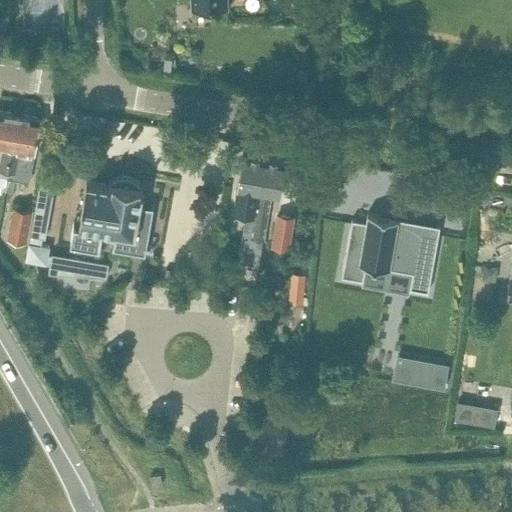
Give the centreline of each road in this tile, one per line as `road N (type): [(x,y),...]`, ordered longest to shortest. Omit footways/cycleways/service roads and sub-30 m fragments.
road 1 (unclassified): [(511,164),(93,91)]
road 2 (unclassified): [(511,492),(255,511)]
road 3 (motorway): [(85,511),(0,355)]
